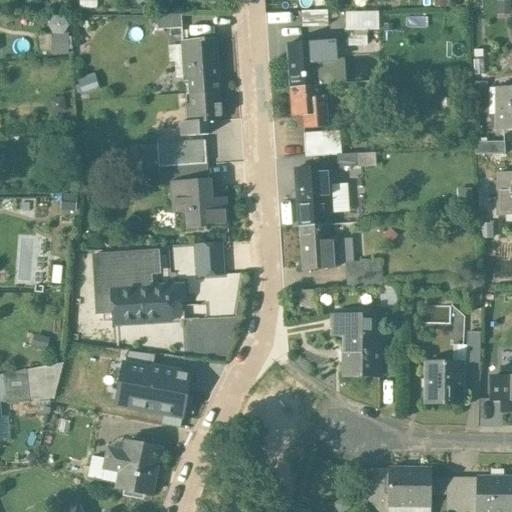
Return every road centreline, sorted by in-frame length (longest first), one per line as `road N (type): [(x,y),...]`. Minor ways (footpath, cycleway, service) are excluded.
road 1 (residential): [(179,511),(202,439),(263,345),(272,265),(253,0)]
road 2 (residential): [(511,445),(442,446),(362,428)]
